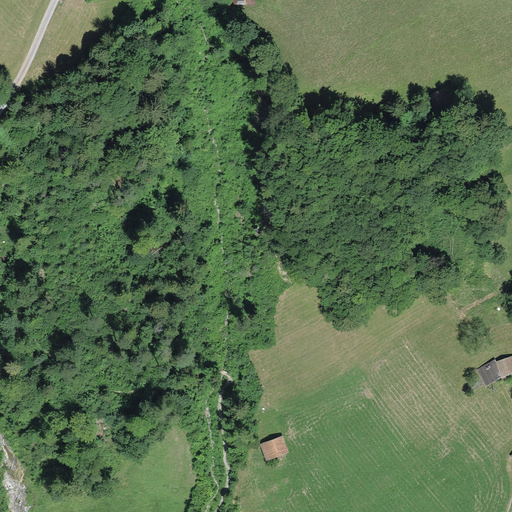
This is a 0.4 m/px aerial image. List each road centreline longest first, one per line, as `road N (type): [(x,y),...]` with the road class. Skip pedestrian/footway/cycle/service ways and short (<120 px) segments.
road 1 (track): [(215,511),(225,476),(218,399),(230,373),(189,376),(178,393),(96,388),(64,372),(27,334),(0,329)]
road 2 (unclassified): [(56,0),(0,113)]
